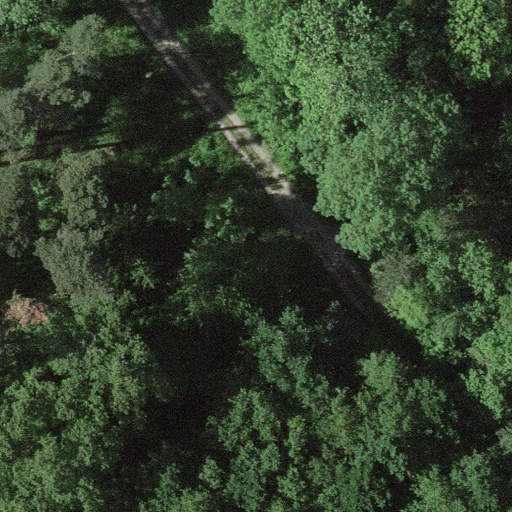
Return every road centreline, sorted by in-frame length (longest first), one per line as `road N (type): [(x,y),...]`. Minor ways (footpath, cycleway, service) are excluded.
road 1 (track): [(132,0),(511,490)]
road 2 (track): [(511,68),(326,250)]
